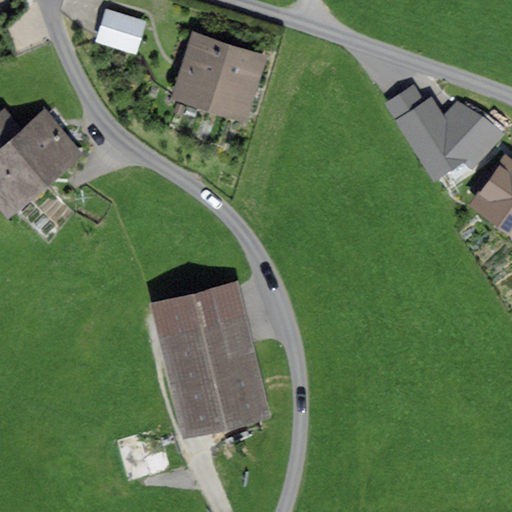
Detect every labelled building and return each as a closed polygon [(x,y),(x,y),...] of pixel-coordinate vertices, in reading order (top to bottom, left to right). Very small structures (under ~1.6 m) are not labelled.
[(38,8),(4,25),(17,53),(51,36),(38,8)] [(134,49),(142,23),(108,12),(100,38),(134,49)] [(240,108),(256,60),(198,41),(182,89),(240,108)] [(435,174),(465,155),(439,115),(431,102),(401,121),(435,174)] [(439,115),(465,155),(471,166),(502,134),(481,116),(458,103),(439,115)] [(0,202),(5,208),(73,152),(44,116),(21,136),(3,114),(0,116),(0,202)] [(481,194),(478,198),(511,222),(511,166),(505,162),(492,179),(485,174),(474,188),(481,194)] [(191,425),(258,409),(229,291),(162,307),(191,425)]
